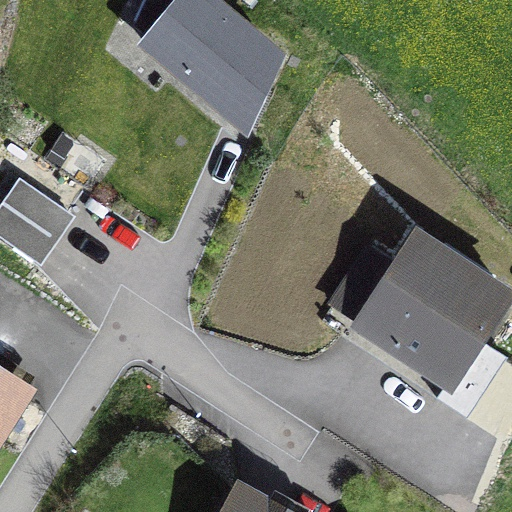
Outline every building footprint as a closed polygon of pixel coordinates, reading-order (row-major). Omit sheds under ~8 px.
[(278,57),(209,0),(181,0),(145,44),(245,128),(278,57)] [(68,212),(19,178),(0,204),(0,237),(34,261),(68,212)] [(359,325),(447,383),(437,398),(466,417),(505,357),(478,339),(506,294),(418,237),(359,325)] [(0,430),(25,391),(0,375),(0,430)] [(278,511),(237,489),(224,511),(278,511)]
